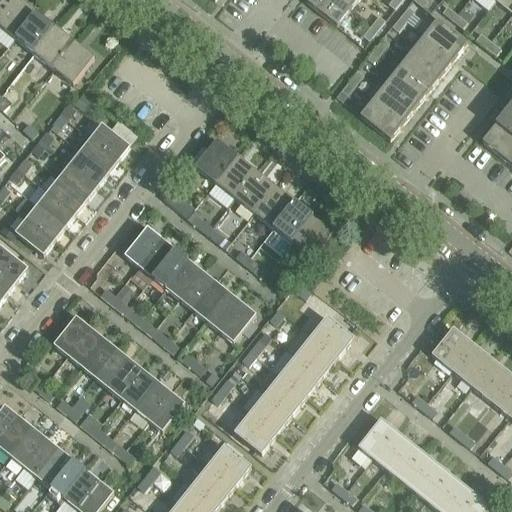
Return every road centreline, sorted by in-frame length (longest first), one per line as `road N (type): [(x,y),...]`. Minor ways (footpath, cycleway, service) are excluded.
road 1 (residential): [(0,370),(240,68)]
road 2 (residential): [(474,255),(272,511)]
road 3 (residential): [(474,255),(240,68)]
